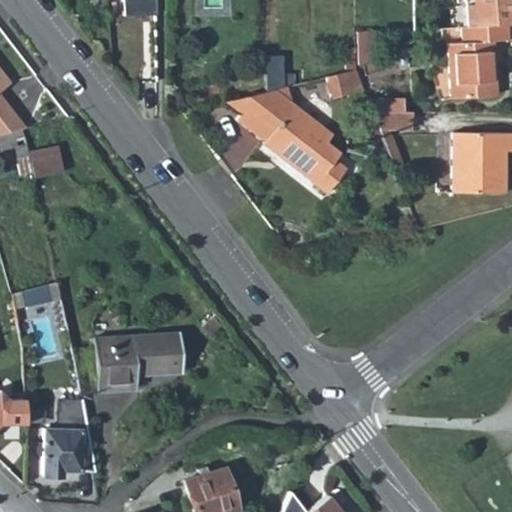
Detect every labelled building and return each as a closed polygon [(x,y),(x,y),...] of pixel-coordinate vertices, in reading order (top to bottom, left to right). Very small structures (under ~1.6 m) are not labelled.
[(102,0),(104,17),(152,15),(151,0),(102,0)] [(470,0),(472,32),(489,31),(488,0),(470,0)] [(511,0),(488,0),(489,31),(506,30),(511,29),(511,0)] [(507,49),(506,30),(489,31),(472,32),(462,32),(463,49),(449,50),(451,105),(490,103),(489,74),(494,73),(494,49),(507,49)] [(374,31),(358,32),(359,62),(376,55),(376,45),(374,31)] [(282,61),(266,61),(266,93),(282,89),(282,61)] [(330,96),(361,88),(354,70),(325,77),(330,96)] [(0,77),(0,135),(20,130),(0,102),(0,88),(6,85),(0,77)] [(235,101),(249,113),(297,101),(282,89),(266,93),(235,101)] [(399,99),(364,97),(370,112),(398,114),(399,99)] [(297,101),(249,113),(244,119),(270,142),(268,145),(329,198),(351,175),(342,166),(347,160),(333,147),(341,138),(297,101)] [(404,130),(405,114),(398,114),(370,112),(376,127),(392,129),(404,130)] [(398,147),(392,129),(376,127),(386,153),(398,147)] [(19,176),(30,173),(25,151),(20,130),(0,135),(0,152),(14,148),(19,164),(15,165),(19,176)] [(511,150),(511,142),(451,138),(447,197),(498,200),(501,159),(511,160),(511,150)] [(31,177),(59,173),(55,146),(27,151),(31,177)] [(52,286),(21,292),(24,308),(55,302),(52,286)] [(174,332),(89,339),(93,391),(132,389),(131,376),(177,372),(174,332)] [(7,396),(0,389),(0,420),(27,422),(24,397),(7,396)] [(79,400),(60,400),(61,429),(41,429),(41,475),(60,476),(60,471),(76,470),(76,466),(90,465),(79,400)] [(19,457),(22,426),(5,425),(2,456),(19,457)] [(220,468),(181,479),(190,511),(231,511),(233,511),(220,468)] [(307,511),(284,511),(281,507),(278,511),(327,511),(321,502),(307,511)]
